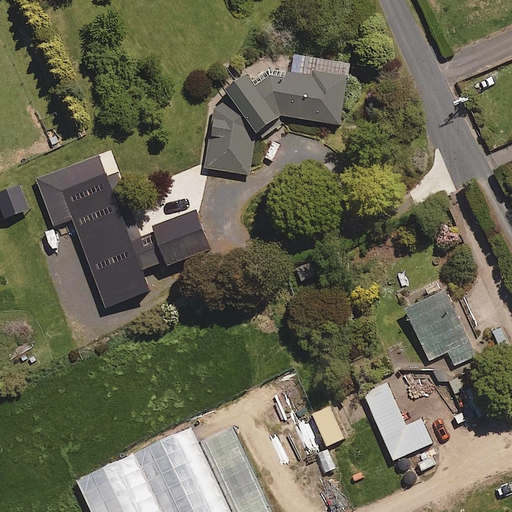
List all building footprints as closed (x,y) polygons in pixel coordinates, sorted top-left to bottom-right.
[(342,125),(350,64),(292,56),(291,67),(272,65),(255,78),(252,74),(228,92),(233,99),(215,112),(209,169),(254,174),(259,131),(263,136),(285,118),(342,125)] [(109,179),(70,192),(79,221),(119,208),(109,179)] [(137,249),(132,234),(124,212),(81,228),(111,307),(151,292),(142,268),(171,258),(172,262),(212,248),(192,195),(164,206),(170,220),(167,221),(170,228),(158,233),(160,240),(137,249)] [(476,357),(450,294),(411,310),(431,360),(450,352),(456,366),(476,357)] [(409,427),(389,382),(366,392),(396,460),(435,443),(424,420),(409,427)] [(346,439),(333,407),(316,415),(329,446),(346,439)] [(272,511),(233,429),(201,444),(194,429),(80,482),(94,511),(272,511)] [(284,434),(275,438),(288,462),(297,457),(284,434)]
